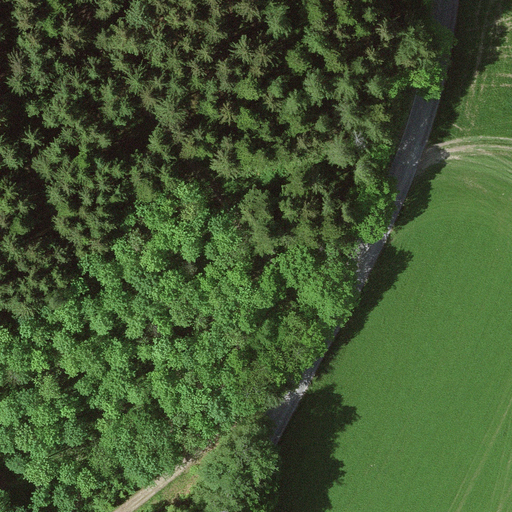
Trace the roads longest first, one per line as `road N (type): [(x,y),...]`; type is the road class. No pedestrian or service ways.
road 1 (unclassified): [(229,511),(407,159),(429,99),(447,0)]
road 2 (track): [(109,511),(194,453),(239,408),(297,376)]
